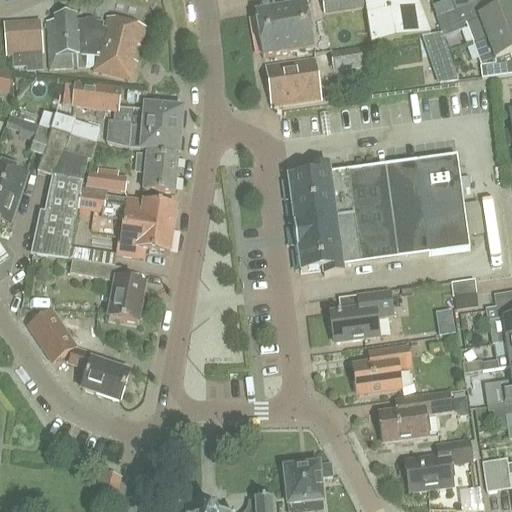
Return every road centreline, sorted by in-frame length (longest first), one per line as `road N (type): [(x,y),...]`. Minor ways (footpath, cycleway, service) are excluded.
road 1 (residential): [(283,297),(496,266),(476,128),(270,151)]
road 2 (secondary): [(163,412),(207,125)]
road 3 (residential): [(157,440),(102,426),(56,400),(0,317)]
road 4 (residential): [(283,297),(270,151)]
road 5 (residential): [(372,511),(324,421),(291,410)]
road 6 (residential): [(291,410),(163,412)]
road 7 (secondary): [(207,125),(213,72),(202,0)]
